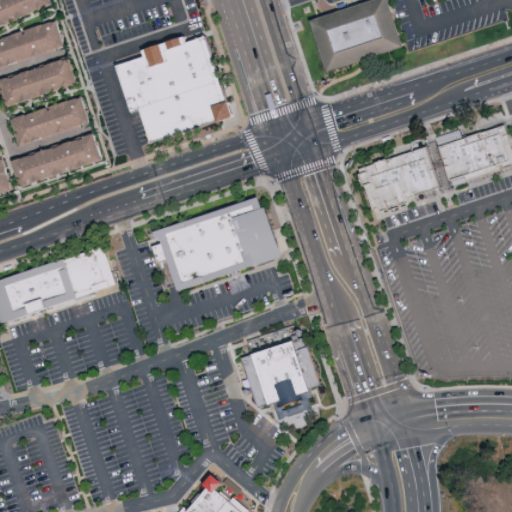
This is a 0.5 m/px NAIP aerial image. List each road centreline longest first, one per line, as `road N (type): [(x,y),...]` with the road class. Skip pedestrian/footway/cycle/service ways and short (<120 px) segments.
road 1 (secondary): [(405,421),(349,252)]
road 2 (secondary): [(284,160),(339,326)]
road 3 (secondary): [(316,150),(474,97)]
road 4 (secondary): [(144,203),(284,160)]
road 5 (secondary): [(275,134),(140,177)]
road 6 (secondary): [(236,15),(275,134)]
road 7 (secondary): [(140,177),(23,218)]
road 8 (secondary): [(307,122),(269,6)]
